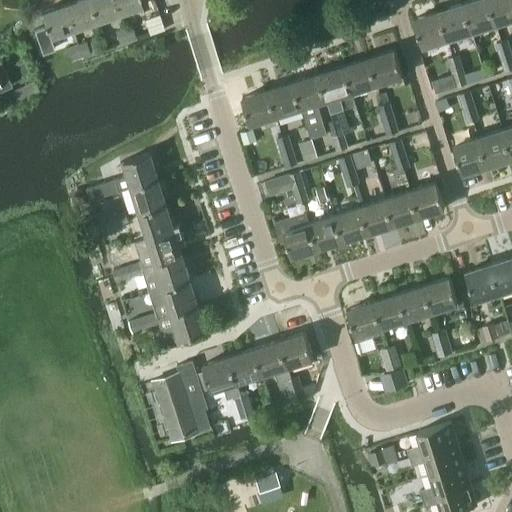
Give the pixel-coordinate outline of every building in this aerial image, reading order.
[(96,20),(89,0),(72,0),(65,3),(73,27),(96,20)] [(119,12),(114,0),(89,0),(96,20),(119,12)] [(140,0),(114,0),(119,12),(142,4),(140,0)] [(472,30),(497,22),(489,0),(471,0),(464,2),(472,30)] [(511,0),(489,0),(497,22),(511,17),(511,0)] [(448,37),(472,30),(464,2),(439,10),(448,37)] [(73,27),(65,3),(41,11),(50,35),(73,27)] [(448,37),(439,10),(415,17),(423,45),(448,37)] [(131,25),(124,27),(128,40),(136,38),(131,25)] [(128,40),(124,27),(115,30),(119,43),(128,40)] [(511,53),(506,39),(496,43),(500,57),(511,53)] [(86,40),(78,43),(83,56),(90,54),(86,40)] [(83,56),(78,43),(65,47),(70,60),(83,56)] [(370,56),(379,82),(404,74),(396,48),(370,56)] [(511,68),(511,57),(511,53),(500,57),(505,71),(511,68)] [(459,54),(448,58),(452,72),(463,68),(459,54)] [(379,82),(370,56),(345,64),(353,90),(379,82)] [(345,64),(319,72),(327,98),(332,111),(344,107),(340,94),(353,90),(345,64)] [(463,68),(452,72),(456,86),(467,82),(463,68)] [(318,101),(327,98),(319,72),(294,80),(302,106),(312,137),(328,131),(318,101)] [(277,114),(302,106),(294,80),(269,88),(277,114)] [(277,114),(269,88),(243,96),(251,122),(277,114)] [(469,91),(459,94),(463,107),(473,104),(469,91)] [(449,107),(446,97),(436,101),(439,110),(449,107)] [(379,106),(384,120),(394,117),(389,103),(379,106)] [(473,104),(463,107),(468,122),(478,118),(473,104)] [(329,121),(334,136),(344,132),(351,130),(346,116),(334,120),(329,121)] [(384,120),(388,134),(398,131),(394,117),(384,120)] [(511,156),(511,124),(503,128),(511,156)] [(511,156),(503,128),(479,135),(487,164),(511,156)] [(241,133),(244,145),(257,141),(253,129),(241,133)] [(348,146),(344,132),(334,136),(338,149),(348,146)] [(277,138),(282,152),(292,148),(288,135),(277,138)] [(487,164),(479,135),(454,143),(463,171),(487,164)] [(298,143),(304,160),(317,156),(312,139),(298,143)] [(401,139),(390,142),(394,155),(404,152),(401,139)] [(282,152),(286,166),(297,162),(292,148),(282,152)] [(129,174),(95,185),(99,196),(133,186),(159,178),(151,151),(125,160),(129,174)] [(404,152),(394,155),(398,169),(409,166),(404,152)] [(350,155),(340,158),(344,172),(354,168),(350,155)] [(354,168),(344,172),(348,186),(358,183),(354,168)] [(299,171),(289,174),(293,187),(303,184),(299,171)] [(166,203),(159,178),(133,186),(141,211),(166,203)] [(412,189),(420,214),(446,206),(438,181),(412,189)] [(303,184),(293,187),(297,202),(308,199),(303,184)] [(316,189),(320,202),(328,200),(324,187),(316,189)] [(81,188),(69,192),(69,193),(70,196),(74,206),(82,203),(86,202),(81,188)] [(395,222),(420,214),(412,189),(387,197),(395,222)] [(369,230),(395,222),(387,197),(361,205),(369,230)] [(174,228),(166,203),(141,211),(148,236),(174,228)] [(336,213),(344,238),(369,230),(361,205),(336,213)] [(112,215),(115,225),(128,221),(125,211),(112,215)] [(292,254),(318,246),(307,211),(276,221),(282,240),(288,239),(292,254)] [(344,238),(336,213),(311,221),(308,211),(307,211),(318,246),(344,238)] [(101,230),(115,225),(112,215),(97,220),(101,230)] [(153,250),(140,254),(142,260),(143,265),(156,261),(156,262),(182,253),(174,228),(148,236),(153,250)] [(182,253),(156,262),(164,286),(190,278),(182,253)] [(499,290),(511,286),(511,256),(491,263),(499,290)] [(127,264),(131,276),(145,271),(143,265),(142,260),(127,264)] [(499,290),(491,263),(466,271),(475,298),(499,290)] [(116,280),(131,276),(127,264),(113,269),(116,280)] [(450,276),(425,284),(433,309),(458,301),(450,276)] [(190,278),(164,286),(168,300),(155,304),(157,311),(159,316),(198,304),(190,278)] [(400,291),(408,317),(433,309),(425,284),(400,291)] [(382,325),(408,317),(400,291),(374,299),(382,325)] [(371,328),(382,325),(374,299),(348,307),(358,338),(373,334),(371,328)] [(206,330),(198,304),(159,316),(160,321),(162,327),(165,328),(176,325),(180,338),(187,336),(206,330)] [(157,311),(143,316),(146,326),(160,321),(159,316),(157,311)] [(143,316),(128,320),(132,330),(146,326),(143,316)] [(508,320),(494,324),(498,336),(498,337),(511,332),(508,320)] [(487,340),(498,336),(494,324),(494,323),(483,326),(487,340)] [(436,344),(449,340),(445,329),(432,333),(436,344)] [(305,330),(280,338),(288,364),(313,356),(305,330)] [(180,338),(175,339),(178,347),(190,343),(187,336),(180,338)] [(254,346),(262,372),(276,368),(280,381),(286,379),(292,377),(288,364),(280,338),(254,346)] [(452,351),(449,340),(436,344),(439,355),(452,351)] [(382,347),(386,358),(398,354),(394,343),(382,347)] [(237,380),(262,372),(254,346),(229,354),(237,380)] [(229,354),(204,362),(206,371),(212,388),(224,384),(228,397),(234,395),(241,393),(237,380),(229,354)] [(398,354),(386,358),(389,370),(387,370),(391,386),(407,380),(403,365),(401,366),(398,354)] [(198,374),(193,359),(177,363),(179,370),(154,378),(172,437),(211,424),(205,407),(208,406),(203,391),(198,374)] [(206,371),(198,374),(203,391),(212,388),(206,371)] [(292,378),(286,380),(289,390),(301,386),(298,376),(292,378)] [(305,398),(301,386),(289,390),(293,402),(305,398)] [(238,407),(252,403),(248,391),(241,393),(234,395),(238,407)] [(241,419),(255,415),(252,403),(238,407),(241,419)] [(410,456),(458,441),(451,420),(417,431),(421,444),(407,448),(410,456)] [(426,459),(430,472),(464,462),(458,441),(410,456),(412,464),(426,459)] [(382,448),(368,453),(372,465),(386,460),(382,448)] [(410,456),(399,460),(402,467),(412,464),(410,456)] [(464,462),(430,472),(434,485),(420,489),(422,498),(471,482),(464,462)] [(261,491),(280,484),(276,473),(257,480),(261,491)] [(450,511),(478,503),(471,482),(422,498),(425,506),(439,501),(442,511),(450,511)]
